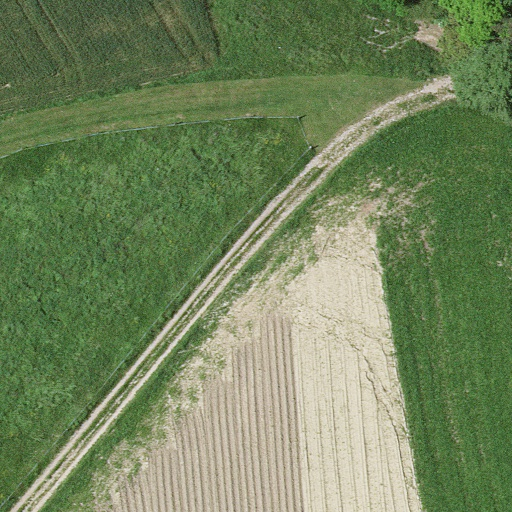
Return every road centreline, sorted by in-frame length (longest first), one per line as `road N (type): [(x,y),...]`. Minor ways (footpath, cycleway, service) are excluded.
road 1 (track): [(29,511),(312,176),(431,85)]
road 2 (track): [(431,85),(148,98),(0,131)]
